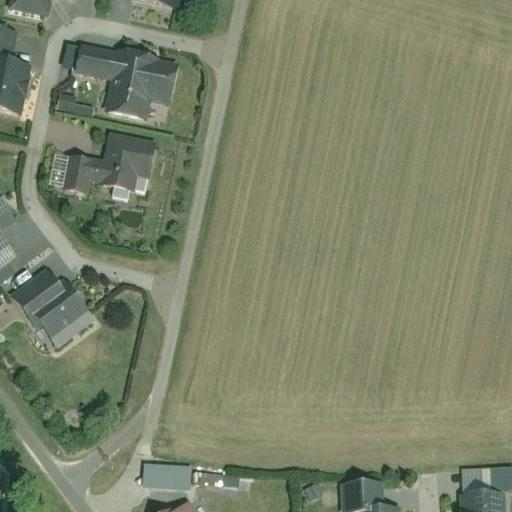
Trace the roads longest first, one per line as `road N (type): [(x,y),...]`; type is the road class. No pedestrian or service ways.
road 1 (residential): [(179,300),(86,268),(56,241),(32,202),(59,41),(80,25),(231,54)]
road 2 (residential): [(179,300),(231,54)]
road 3 (residential): [(68,487),(153,407),(179,300)]
